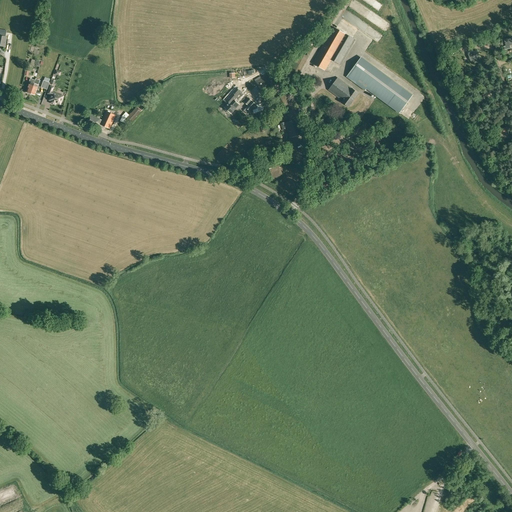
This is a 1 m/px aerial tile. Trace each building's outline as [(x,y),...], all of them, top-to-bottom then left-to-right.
[(355,39),(333,27),(312,63),(325,70),(331,59),(341,65),(355,39)] [(313,35),(300,47),(305,52),(319,40),(313,35)] [(309,57),(298,51),(287,70),(298,76),(309,57)] [(470,61),(479,58),(476,51),(468,54),(470,61)] [(365,90),(366,88),(377,96),(399,112),(412,96),(361,58),(347,77),(365,90)] [(274,81),(269,73),(256,82),(261,89),(274,81)] [(348,106),(358,93),(338,77),(329,90),(340,98),(339,99),(342,101),(348,106)] [(29,94),(29,93),(34,95),(40,80),(35,79),(35,80),(30,78),(29,82),(26,93),(29,94)] [(53,87),(50,86),(47,94),(51,95),(49,100),(51,101),(50,103),(55,104),(56,103),(60,104),(61,102),(63,98),(62,98),(63,96),(56,93),(51,92),(53,87)] [(482,93),(485,101),(489,100),(488,98),(492,97),(490,91),(482,93)] [(289,105),(283,94),(276,97),(282,109),(289,105)] [(230,113),(230,112),(231,113),(234,110),(233,109),(236,106),(237,107),(239,104),(235,101),(232,98),(225,107),(225,108),(225,109),(225,110),(226,111),(229,113),(230,113)] [(245,102),(248,105),(246,107),(250,111),(256,104),(248,98),(245,102)] [(125,120),(130,124),(141,112),(144,108),(139,103),(135,106),(136,108),(136,107),(125,119),(125,120)] [(110,129),(116,115),(106,111),(102,120),(90,115),(87,122),(97,126),(98,123),(110,129)] [(302,134),(299,124),(297,119),(285,123),(290,138),(295,136),(302,134)] [(500,137),(509,134),(507,127),(498,129),(500,137)] [(290,156),(288,153),(281,158),(283,161),(286,160),(285,159),(290,156)] [(282,175),(277,159),(267,163),(273,178),(282,175)] [(338,176),(346,172),(344,168),(336,172),(338,176)] [(323,189),(331,184),(328,179),(320,183),(323,189)]
